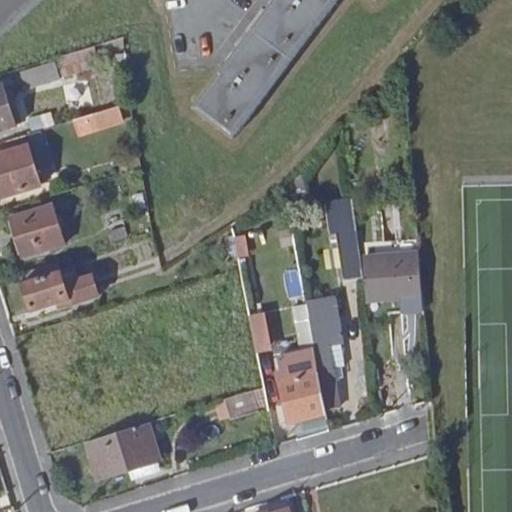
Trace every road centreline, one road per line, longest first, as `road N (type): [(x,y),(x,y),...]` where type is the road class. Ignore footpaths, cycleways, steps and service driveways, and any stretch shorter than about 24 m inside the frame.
road 1 (residential): [(140,511),(419,428)]
road 2 (unknown): [(135,0),(161,153)]
road 3 (unclassified): [(35,511),(0,385)]
